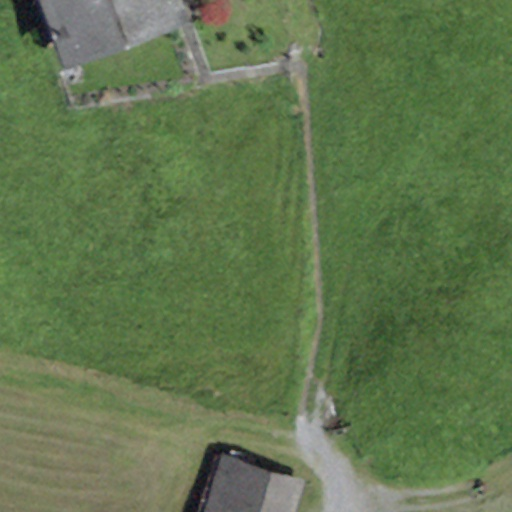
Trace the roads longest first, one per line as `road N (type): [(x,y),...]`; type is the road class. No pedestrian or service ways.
road 1 (track): [(322,419),(301,71)]
road 2 (track): [(511,459),(459,486),(374,511)]
